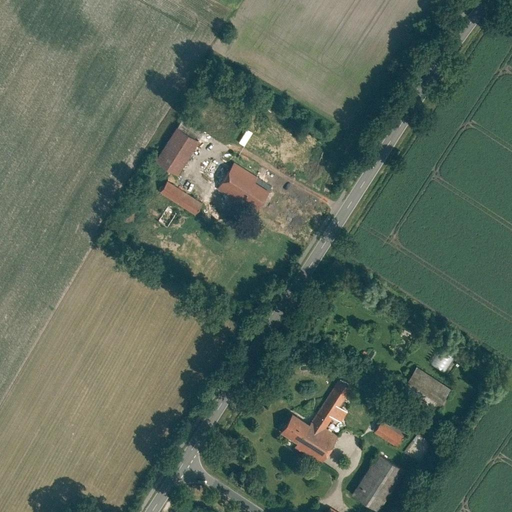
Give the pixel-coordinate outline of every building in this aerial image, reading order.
[(185,117),(159,158),(182,172),(208,131),(185,117)] [(237,159),(221,187),(262,211),(274,189),(260,181),(264,175),(237,159)] [(170,179),(162,190),(198,213),(205,202),(170,179)] [(159,219),(169,225),(179,210),(169,204),(159,219)] [(446,371),(457,351),(440,343),(430,362),(446,371)] [(454,387),(419,363),(407,381),(443,404),(454,387)] [(297,410),(285,428),(301,439),(297,445),(323,462),(341,433),(328,425),(335,415),(344,420),(351,408),(343,403),(354,386),(341,377),(313,420),(297,410)] [(385,415),(375,431),(399,444),(408,428),(385,415)] [(406,453),(423,461),(431,443),(415,435),(406,453)] [(410,468),(382,449),(355,491),(383,509),(410,468)]
